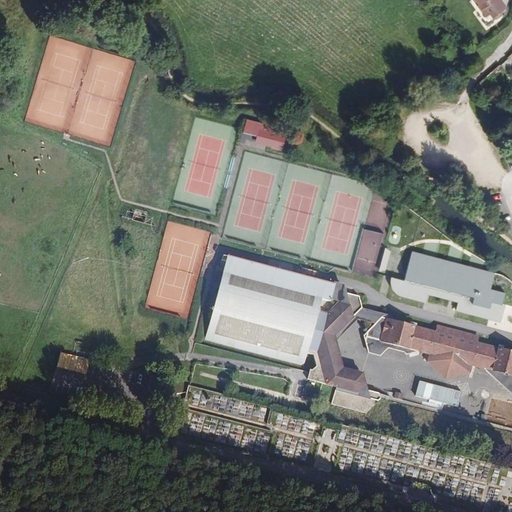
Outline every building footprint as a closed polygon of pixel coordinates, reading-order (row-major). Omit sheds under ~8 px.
[(466,5),(480,24),(487,19),(473,0),(466,5)] [(493,14),(504,6),(499,0),(472,0),(473,0),(487,19),(493,14)] [(505,8),(504,6),(493,14),(494,16),(501,11),(505,8)] [(487,19),(490,23),(503,14),(501,11),(494,16),(493,14),(487,19)] [(487,19),(480,24),(483,29),(490,23),(487,19)] [(273,143),(272,146),(272,148),(282,150),(286,136),(261,129),(259,139),(273,143)] [(378,269),(384,271),(389,249),(383,248),(378,269)] [(410,251),(401,279),(389,276),(390,285),(393,291),(400,295),(424,303),(426,294),(455,302),(454,310),(498,322),(502,304),(505,293),(489,289),(493,273),(410,251)] [(304,366),(307,353),(334,291),(335,286),(227,257),(226,260),(219,258),(215,271),(223,273),(213,307),(212,307),(212,309),(213,310),(205,339),(304,366)] [(333,335),(362,309),(358,297),(345,294),(342,293),(334,291),(307,353),(314,355),(316,366),(311,373),(309,372),(307,379),(310,380),(321,383),(336,387),(332,404),(366,413),(380,399),(379,393),(366,390),(362,373),(343,368),(334,340),(333,335)] [(334,340),(358,319),(376,324),(385,326),(387,320),(394,322),(393,317),(362,309),(333,335),(334,340)] [(511,352),(477,343),(479,337),(436,327),(436,332),(394,322),(387,320),(385,326),(376,324),(364,335),(368,352),(377,355),(387,348),(402,352),(406,355),(413,354),(414,350),(429,354),(427,361),(445,379),(466,373),(472,364),(487,368),(487,371),(492,376),(499,374),(500,372),(511,375),(511,352)] [(499,374),(492,376),(511,394),(511,375),(500,372),(499,374)]
